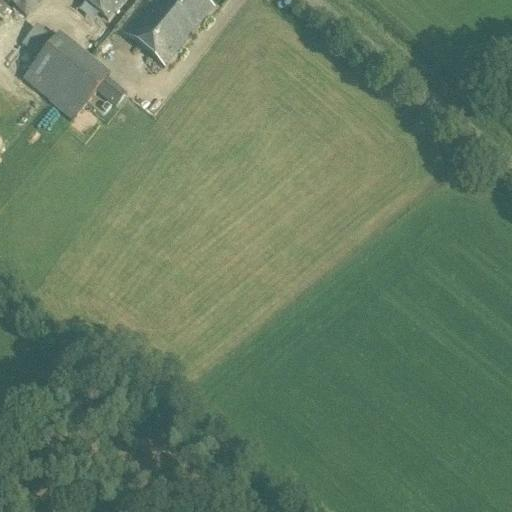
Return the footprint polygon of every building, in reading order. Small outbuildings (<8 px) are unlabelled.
[(3,0),(27,21),(44,0),(3,0)] [(81,0),(108,22),(125,0),(81,0)] [(149,8),(126,36),(164,68),(212,9),(201,0),(155,0),(156,0),(149,8)] [(41,59),(24,80),(52,104),(88,61),(60,37),(54,44),(36,28),(23,44),(41,59)] [(88,61),(52,104),(73,121),(106,82),(109,78),(88,61)]
